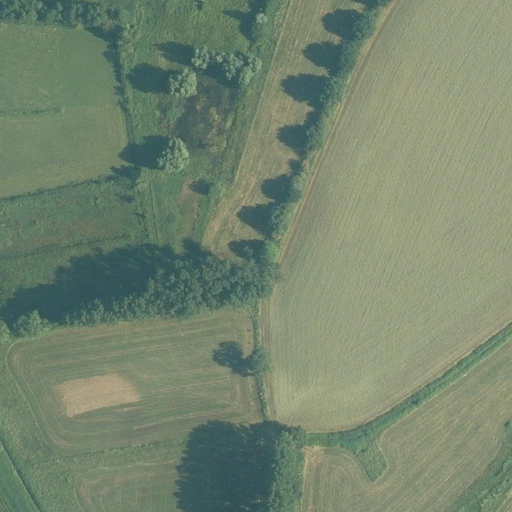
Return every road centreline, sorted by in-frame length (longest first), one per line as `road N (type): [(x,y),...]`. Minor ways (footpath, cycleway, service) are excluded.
road 1 (track): [(0,325),(239,278),(266,283),(271,427),(285,447)]
road 2 (track): [(266,283),(370,36),(393,0)]
road 3 (track): [(282,434),(362,427),(511,320)]
